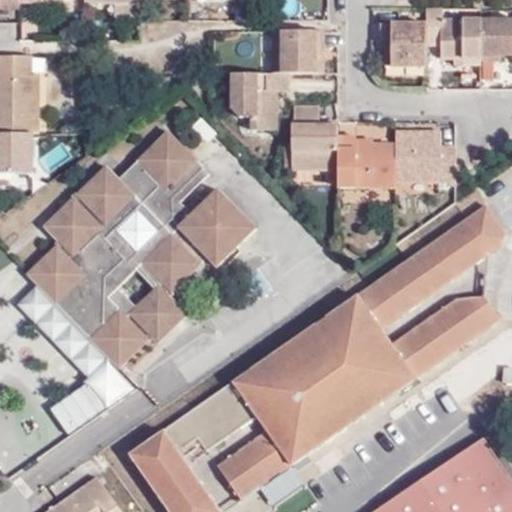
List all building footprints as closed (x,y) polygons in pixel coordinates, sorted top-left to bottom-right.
[(113,16),(136,15),(136,1),(113,1),(113,16)] [(459,53),(459,60),(477,59),(477,55),(477,46),(478,14),(439,14),(438,5),(422,4),(423,22),(423,40),(438,39),(439,53),(459,53)] [(511,13),(478,14),(477,46),(511,46),(511,13)] [(423,64),(423,40),(423,22),(378,22),(377,38),(384,38),(384,64),(423,64)] [(320,27),(269,28),(269,70),(285,71),(321,70),(320,27)] [(501,52),(511,51),(511,46),(477,46),(477,55),(500,55),(501,52)] [(0,91),(35,91),(36,72),(29,72),(29,54),(0,53),(0,91)] [(272,88),(286,87),(285,71),(269,70),(230,70),(230,103),(239,114),(250,113),(250,123),(272,123),(272,88)] [(0,131),(28,131),(34,130),(35,91),(0,91),(0,131)] [(291,122),(292,169),(335,168),(336,129),(336,122),(320,122),(319,101),(293,101),(295,122),(291,122)] [(438,128),(394,128),(394,134),(394,141),(394,179),(454,178),(453,145),(438,146),(438,128)] [(335,168),(336,179),(394,179),(394,141),(370,141),(370,134),(370,132),(351,133),(352,129),(336,129),(335,168)] [(0,171),(29,171),(28,131),(0,131),(0,171)] [(77,308),(96,328),(86,337),(115,367),(146,338),(144,336),(146,334),(155,342),(184,312),(163,291),(166,288),(167,290),(197,260),(189,251),(195,244),(214,264),(253,227),(215,188),(189,212),(176,200),(205,171),(165,131),(117,177),(104,163),(73,193),(75,195),(72,197),(70,196),(40,223),(58,243),(55,246),(53,243),(24,273),(54,303),(68,287),(83,302),(77,308)] [(506,226),(490,204),(127,455),(166,511),(219,511),(187,465),(260,414),(271,429),(217,467),(242,501),(325,443),(317,432),(336,418),(344,429),(362,417),(354,406),(373,393),(381,404),(504,318),(487,295),(459,298),(397,341),(387,326),(503,245),(506,226)] [(86,337),(96,328),(77,308),(83,302),(68,287),(54,303),(86,337)] [(62,428),(109,409),(97,380),(50,400),(62,428)] [(362,417),(381,404),(373,393),(354,406),(362,417)] [(325,443),(344,429),(336,418),(317,432),(325,443)] [(28,457),(44,454),(39,430),(23,433),(28,457)] [(511,511),(511,485),(480,438),(373,511),(511,511)] [(116,511),(94,478),(46,511),(116,511)]
